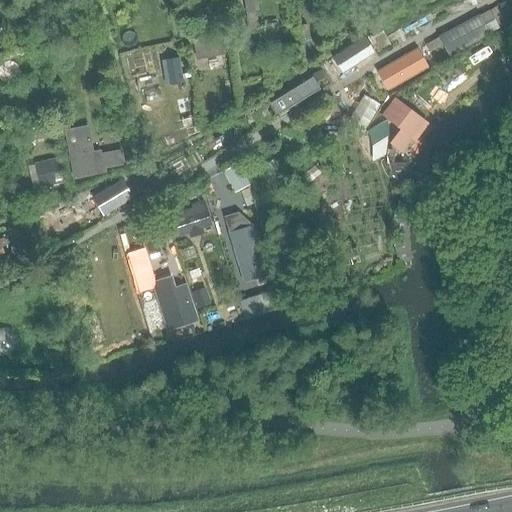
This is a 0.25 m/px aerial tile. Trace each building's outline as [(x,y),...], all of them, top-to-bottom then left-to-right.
[(244,0),(246,13),(258,11),(256,0),(244,0)] [(477,0),(449,0),(448,1),(454,12),(477,0)] [(511,0),(510,0),(503,3),(507,12),(511,9),(511,0)] [(345,69),(395,47),(388,31),(338,53),(345,69)] [(278,32),(266,34),(267,44),(280,43),(278,32)] [(224,37),(193,43),(196,61),(227,55),(224,37)] [(417,50),(377,72),(387,91),(427,68),(417,50)] [(178,58),(165,61),(169,85),(183,83),(178,58)] [(328,73),(277,98),(284,112),(335,87),(328,73)] [(394,98),(381,115),(399,130),(389,144),(401,153),(411,140),(414,142),(428,125),(394,98)] [(88,127),(64,132),(73,179),(106,172),(105,170),(125,166),(122,150),(93,156),(88,127)] [(48,128),(35,131),(37,141),(50,138),(48,128)] [(57,159),(34,164),(39,188),(62,183),(57,159)] [(248,185),(238,165),(226,171),(236,191),(248,185)] [(55,207),(61,224),(90,214),(85,197),(55,207)] [(186,232),(216,230),(214,205),(184,207),(186,232)] [(238,213),(224,218),(244,283),(269,275),(254,226),(243,229),(238,213)] [(0,235),(0,257),(11,254),(5,234),(0,235)] [(156,236),(143,240),(148,256),(161,253),(156,236)] [(170,277),(152,284),(167,331),(197,321),(185,285),(174,289),(170,277)] [(206,292),(192,297),(197,310),(211,305),(206,292)] [(160,325),(154,306),(149,307),(146,298),(130,303),(138,331),(160,325)]
